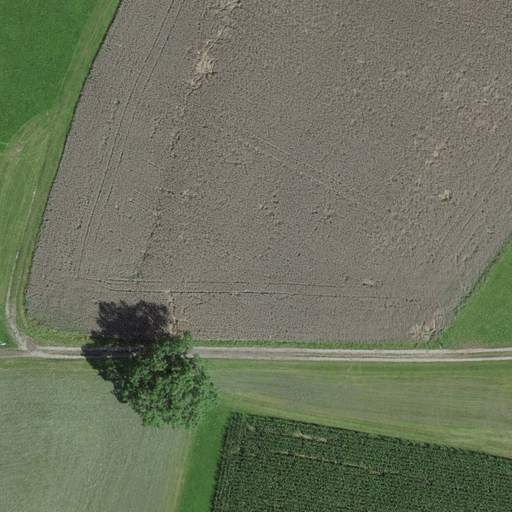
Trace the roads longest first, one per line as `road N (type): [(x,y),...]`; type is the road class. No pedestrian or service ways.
road 1 (track): [(0,358),(29,350),(511,357)]
road 2 (track): [(84,51),(11,300),(29,350)]
